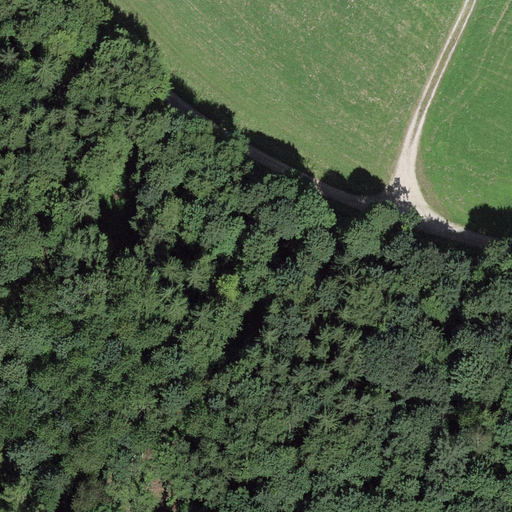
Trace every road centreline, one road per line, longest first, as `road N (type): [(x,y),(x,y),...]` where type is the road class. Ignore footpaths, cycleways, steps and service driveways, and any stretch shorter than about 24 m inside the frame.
road 1 (track): [(402,210),(256,159),(111,53),(69,0)]
road 2 (track): [(402,210),(411,144),(474,0)]
